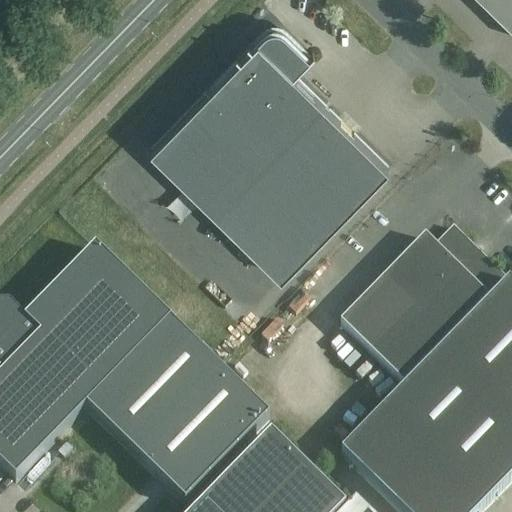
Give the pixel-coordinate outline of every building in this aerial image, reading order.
[(511,0),(487,0),(511,24),(511,0)] [(281,277),(388,167),(293,74),(310,57),(285,32),(281,29),(277,28),(272,28),(267,30),(264,32),(252,45),(251,46),(206,91),(207,91),(150,149),(281,277)] [(402,388),(506,282),(453,229),(434,249),(425,239),(340,326),(402,388)] [(25,323),(9,307),(0,306),(0,468),(16,484),(87,411),(185,507),(270,421),(96,251),(25,323)] [(340,457),(395,511),(484,511),(511,485),(511,287),(509,285),(340,457)] [(345,511),(346,511),(271,438),(198,511),(345,511)]
